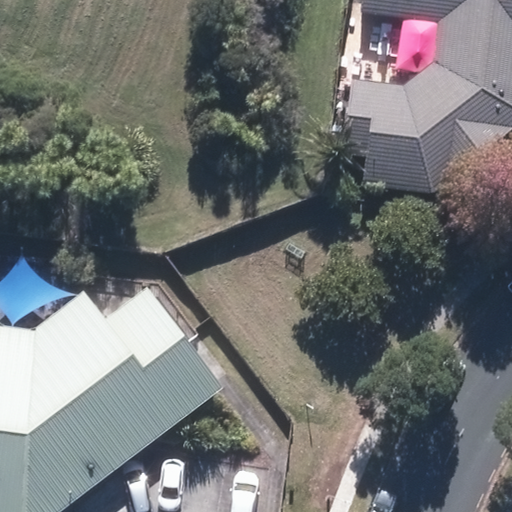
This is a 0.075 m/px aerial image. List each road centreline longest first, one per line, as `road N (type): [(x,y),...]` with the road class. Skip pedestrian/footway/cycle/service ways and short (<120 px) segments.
road 1 (unknown): [(103,0),(196,168),(313,341),(448,456)]
road 2 (residential): [(431,511),(448,456),(511,373)]
